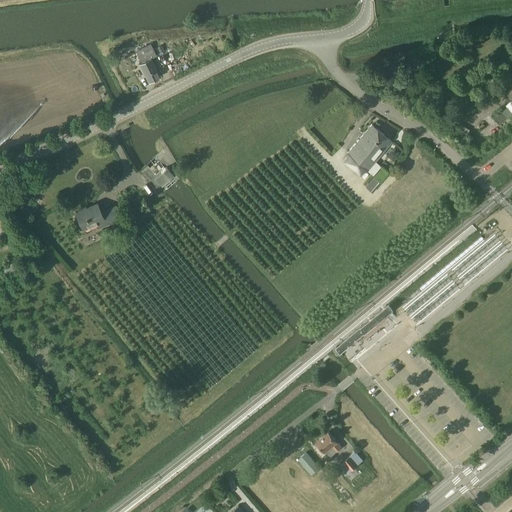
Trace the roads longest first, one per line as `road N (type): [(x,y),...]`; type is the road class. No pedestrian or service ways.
road 1 (tertiary): [(0,169),(254,49),(322,38)]
road 2 (unclassified): [(475,176),(427,134),(349,86),(322,38)]
road 3 (unclassified): [(352,378),(511,252)]
road 4 (unclassified): [(352,378),(231,474)]
